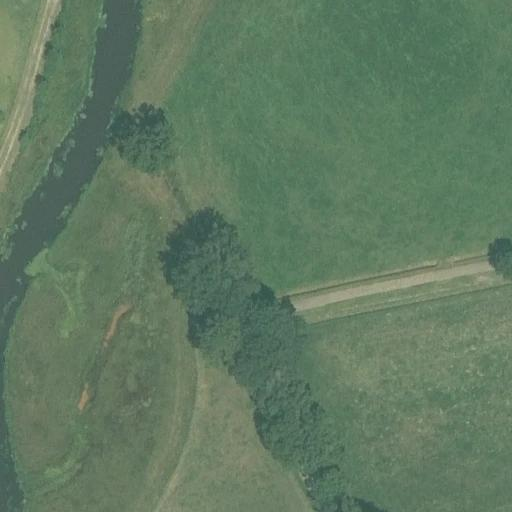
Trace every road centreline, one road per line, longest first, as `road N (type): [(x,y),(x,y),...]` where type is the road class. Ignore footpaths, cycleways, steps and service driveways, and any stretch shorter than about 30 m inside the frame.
road 1 (residential): [(324,511),(252,374),(260,325),(511,264)]
road 2 (track): [(166,196),(177,441),(137,511)]
road 3 (track): [(166,196),(142,176),(131,142),(202,0)]
road 4 (track): [(50,0),(0,149)]
